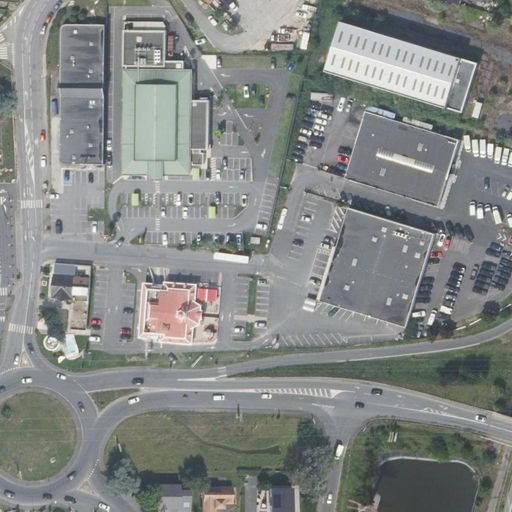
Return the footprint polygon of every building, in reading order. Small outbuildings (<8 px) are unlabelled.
[(464,113),(480,63),(403,39),(342,21),(328,71),(375,86),(464,113)] [(165,23),(124,22),(123,68),(126,68),(126,73),(124,73),(123,176),(194,177),(194,162),(196,162),(196,165),(207,165),(207,153),(205,153),(205,150),(212,149),(211,100),(193,101),(192,73),(185,73),(184,62),(166,62),(165,33),(165,23)] [(64,165),(105,167),(105,26),(66,26),(62,28),(61,160),(64,165)] [(391,112),(391,110),(370,105),(368,110),(396,117),(397,114),(391,112)] [(485,119),(506,125),(508,116),(487,109),(485,119)] [(367,112),(347,177),(439,205),(449,174),(459,141),(447,137),(367,112)] [(376,217),(350,209),(340,241),(323,293),(321,302),(407,328),(436,236),(376,217)] [(262,238),(253,236),(252,243),(261,245),(262,238)] [(71,330),(87,331),(91,267),(54,264),(52,287),(74,289),(71,330)] [(196,303),(197,285),(165,283),(165,285),(144,283),(140,339),(154,339),(154,343),(193,346),(195,328),(201,325),(202,307),(196,303)] [(179,490),(179,485),(156,485),(156,509),(179,509),(179,511),(189,511),(189,490),(179,490)] [(232,504),(232,488),(202,488),(202,511),(214,511),(215,509),(223,509),(223,504),(232,504)] [(295,511),(296,511),(295,507),(293,504),(292,495),(271,496),(271,505),(269,505),(269,511),(295,511)]
